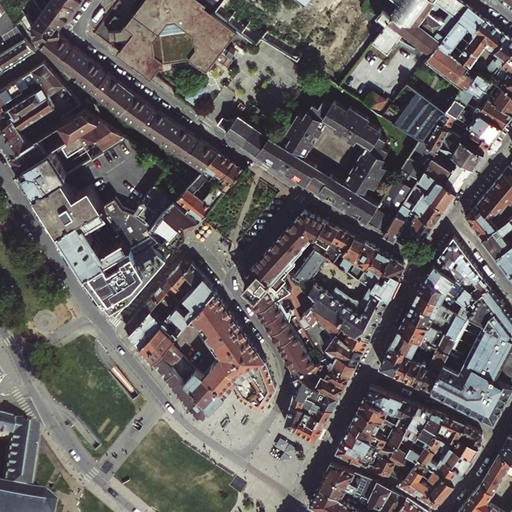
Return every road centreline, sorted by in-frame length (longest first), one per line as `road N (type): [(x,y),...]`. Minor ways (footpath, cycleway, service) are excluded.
road 1 (residential): [(104,0),(83,28),(87,37),(303,194)]
road 2 (residential): [(228,276),(288,376),(271,418),(238,460)]
road 3 (residential): [(108,331),(0,169)]
road 4 (residential): [(238,460),(185,423),(108,331)]
road 5 (residential): [(363,366),(497,431)]
road 6 (residential): [(440,511),(384,475),(319,447)]
road 7 (residential): [(303,194),(417,260)]
